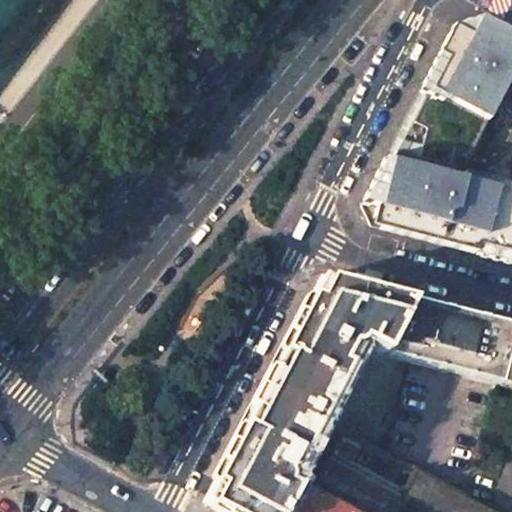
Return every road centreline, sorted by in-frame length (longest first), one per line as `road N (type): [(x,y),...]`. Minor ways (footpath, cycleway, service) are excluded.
road 1 (primary): [(0,425),(343,0)]
road 2 (primary): [(272,0),(0,342)]
road 3 (unclassified): [(159,511),(302,241)]
road 4 (unclassified): [(430,0),(302,241)]
road 5 (residential): [(302,241),(511,294)]
road 6 (unclassified): [(0,431),(143,511)]
